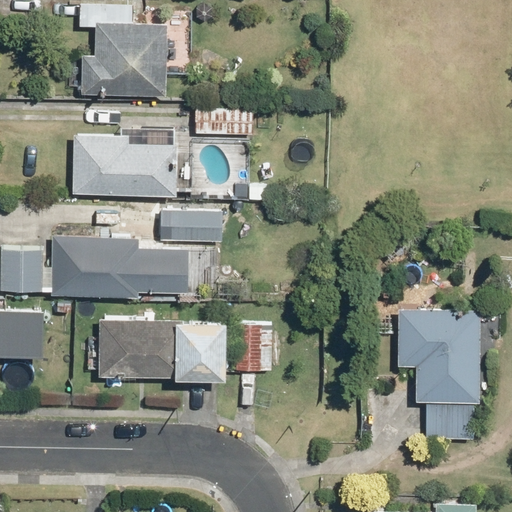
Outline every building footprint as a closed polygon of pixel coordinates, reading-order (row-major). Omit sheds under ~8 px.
[(100,48),(87,48),(87,86),(172,87),(173,16),(100,15),(100,48)] [(259,103),(203,102),(202,127),(259,128),(259,103)] [(77,128),(77,186),(183,186),(183,136),(135,136),(135,128),(77,128)] [(221,210),(161,209),(161,240),(221,241),(221,210)] [(142,238),(54,237),(54,297),(142,298),(142,294),(191,294),(194,269),(192,248),(142,247),(142,238)] [(41,251),(0,251),(0,290),(41,291),(41,251)] [(482,308),(399,309),(400,365),(418,365),(418,400),(426,400),(426,439),(475,439),(475,400),(483,400),(482,308)] [(184,312),(104,311),(104,369),(186,369),(186,367),(235,367),(235,309),(184,309),(184,312)] [(47,314),(0,313),(0,358),(47,359),(47,314)] [(275,318),(240,318),(240,364),(275,365),(275,318)] [(399,511),(374,511),(478,511),(479,503),(438,503),(437,511),(399,511)]
